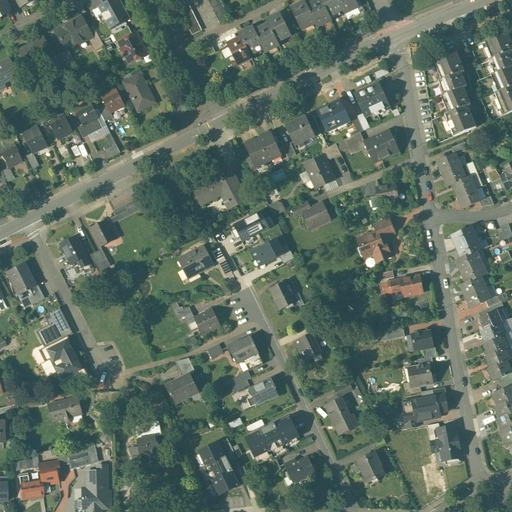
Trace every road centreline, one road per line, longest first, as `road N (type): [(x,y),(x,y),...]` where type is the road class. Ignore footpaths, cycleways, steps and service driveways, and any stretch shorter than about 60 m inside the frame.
road 1 (residential): [(431,218),(480,481)]
road 2 (residential): [(245,305),(260,319),(351,511)]
road 3 (tertiary): [(218,125),(26,221)]
road 4 (tertiary): [(397,36),(218,125)]
road 5 (residential): [(397,36),(431,218)]
road 6 (residential): [(26,221),(99,361)]
road 7 (residential): [(218,125),(151,0)]
